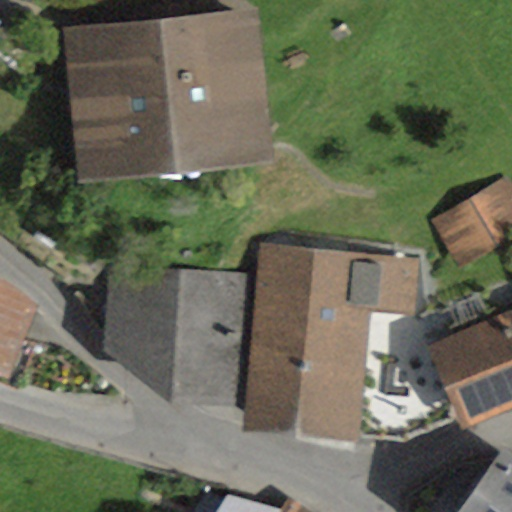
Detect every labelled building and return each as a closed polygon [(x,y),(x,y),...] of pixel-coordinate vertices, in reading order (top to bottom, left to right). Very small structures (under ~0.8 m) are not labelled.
[(266,3),(71,28),(90,183),(286,158),(266,3)] [(511,185),(506,176),(432,221),(462,271),(511,240),(511,185)] [(423,257),(266,246),(253,431),(367,439),(373,363),(376,311),(416,314),(419,314),(423,257)] [(0,379),(23,390),(39,344),(31,341),(46,304),(0,272),(0,379)] [(246,275),(112,273),(110,349),(183,402),(243,403),(246,275)] [(511,310),(435,345),(461,402),(473,429),(511,411),(511,310)] [(376,311),(373,363),(384,363),(379,439),(410,441),(456,420),(455,404),(461,402),(435,345),(432,341),(424,340),(414,325),(416,314),(376,311)] [(511,511),(511,450),(469,511),(511,511)] [(221,511),(227,503),(208,492),(195,511),(221,511)] [(283,511),(286,509),(232,495),(227,503),(221,511),(283,511)] [(283,511),(317,511),(294,497),(286,509),(283,511)]
